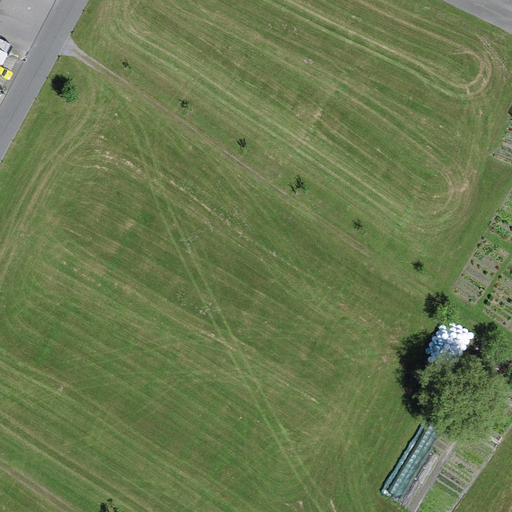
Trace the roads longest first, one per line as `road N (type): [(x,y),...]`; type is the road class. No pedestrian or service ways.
road 1 (track): [(55,35),(511,349)]
road 2 (unclassified): [(0,140),(74,0)]
